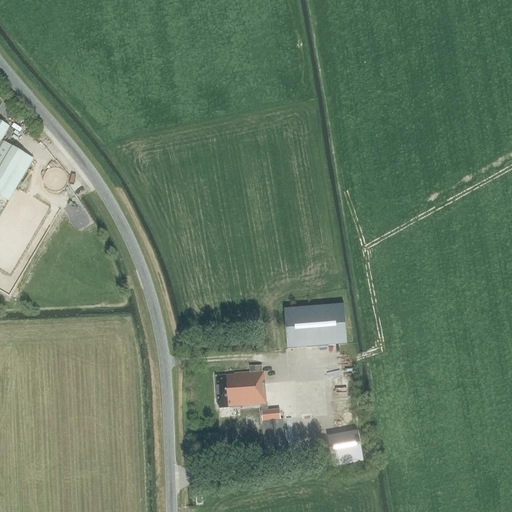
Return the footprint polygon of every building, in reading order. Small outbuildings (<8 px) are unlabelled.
[(0,195),(8,201),(33,159),(1,141),(10,127),(0,121),(0,195)] [(344,305),(284,309),(287,349),(347,344),(344,305)] [(333,369),(359,364),(358,359),(332,364),(333,369)] [(266,455),(286,453),(283,419),(281,419),(280,410),(269,411),(268,405),(267,405),(265,381),(263,381),(262,366),(250,367),(250,373),(234,374),(234,375),(216,376),(218,409),(261,406),(262,421),(266,455)] [(333,467),(363,462),(358,432),(328,437),(333,467)]
